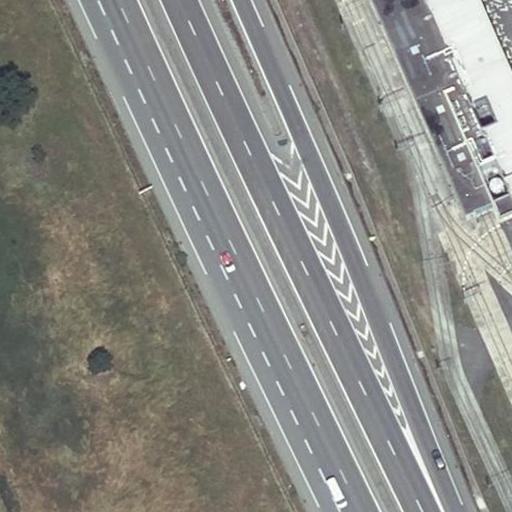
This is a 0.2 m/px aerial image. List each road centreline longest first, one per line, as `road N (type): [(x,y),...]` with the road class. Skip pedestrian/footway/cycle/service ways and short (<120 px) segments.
road 1 (trunk): [(441,511),(247,150),(179,0)]
road 2 (trunk): [(113,8),(352,511)]
road 3 (trunk): [(445,511),(354,264),(242,0)]
